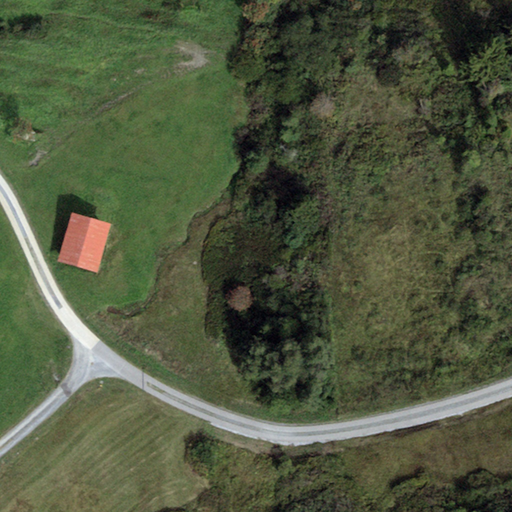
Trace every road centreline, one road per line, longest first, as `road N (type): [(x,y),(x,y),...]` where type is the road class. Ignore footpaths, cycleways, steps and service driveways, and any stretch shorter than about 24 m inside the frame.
road 1 (unclassified): [(0,190),(74,325),(128,373),(201,411),(269,433),(326,433),(428,414),(511,387)]
road 2 (track): [(0,450),(104,356)]
